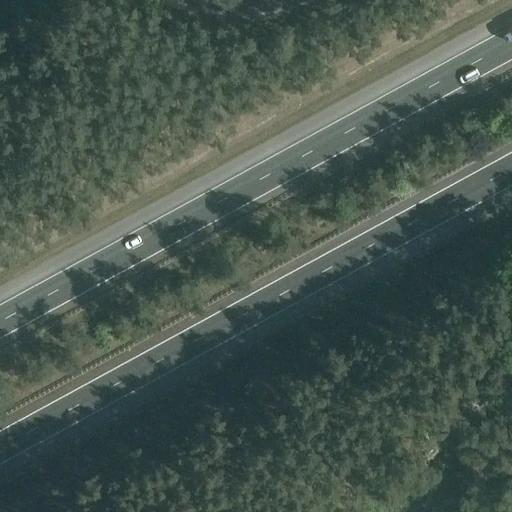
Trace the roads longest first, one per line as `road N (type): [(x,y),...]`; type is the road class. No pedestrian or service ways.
road 1 (motorway): [(0,455),(511,174)]
road 2 (motorway): [(511,40),(0,315)]
